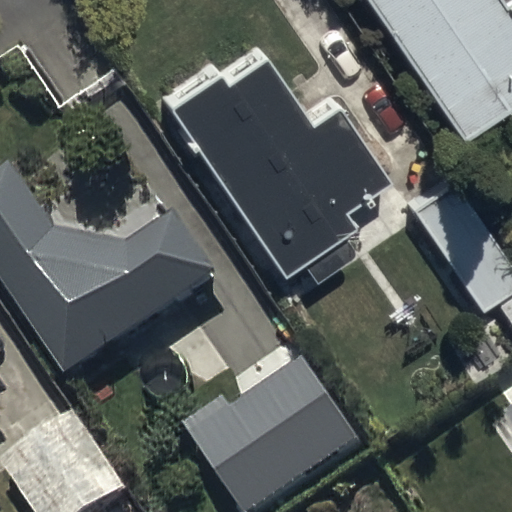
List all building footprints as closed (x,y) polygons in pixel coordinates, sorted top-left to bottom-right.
[(511,0),(364,0),(453,133),(511,93),(511,0)] [(159,95),(162,99),(277,269),(295,257),(307,276),(349,247),(336,228),(348,220),(336,203),(379,174),(329,100),(304,118),(256,48),(218,74),(209,61),(159,95)] [(17,170),(0,180),(0,278),(70,380),(219,278),(178,218),(136,247),(58,234),(17,170)] [(315,371),(198,452),(239,511),(283,511),(371,452),(315,371)] [(81,418),(6,466),(35,511),(101,511),(130,494),(81,418)]
